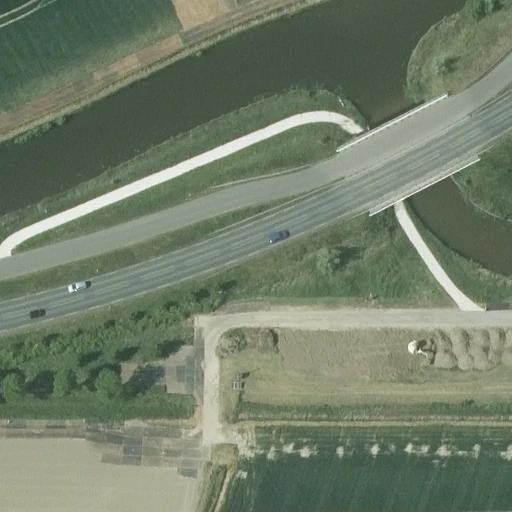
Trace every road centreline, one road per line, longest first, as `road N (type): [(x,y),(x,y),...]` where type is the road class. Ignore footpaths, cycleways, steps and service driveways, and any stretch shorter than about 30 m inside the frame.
road 1 (unclassified): [(511,62),(458,105),(295,183),(0,268)]
road 2 (primary): [(511,110),(247,238),(0,316)]
